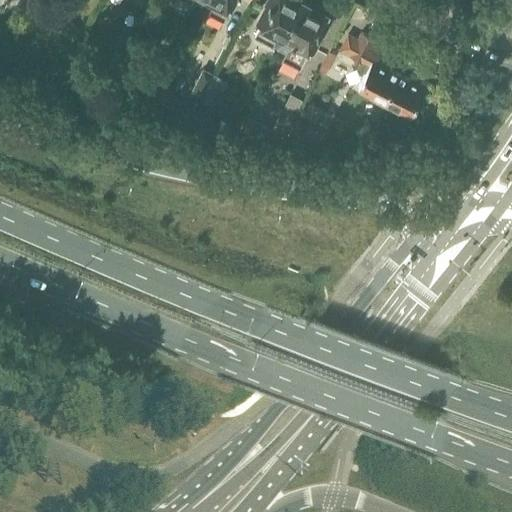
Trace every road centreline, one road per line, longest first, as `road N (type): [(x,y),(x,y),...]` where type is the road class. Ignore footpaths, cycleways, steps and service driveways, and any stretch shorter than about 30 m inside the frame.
road 1 (primary): [(0,260),(511,464)]
road 2 (primary): [(511,419),(0,216)]
road 3 (primary): [(439,229),(393,207),(159,167),(0,125)]
road 4 (primary): [(439,229),(394,262),(191,508)]
road 5 (primary): [(320,415),(191,508)]
road 6 (primary): [(320,415),(418,292)]
road 7 (primary): [(261,505),(330,497),(389,511)]
road 8 (primary): [(418,292),(504,201)]
